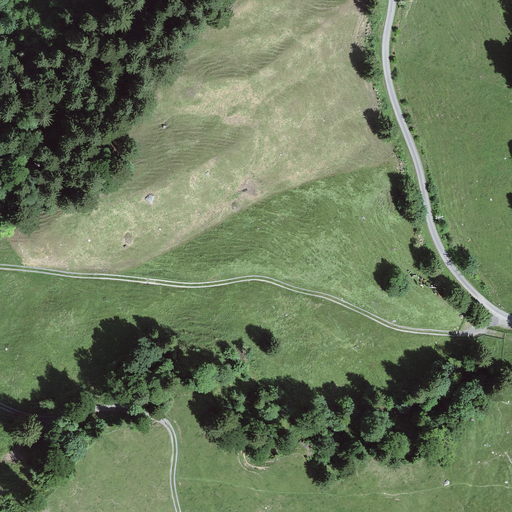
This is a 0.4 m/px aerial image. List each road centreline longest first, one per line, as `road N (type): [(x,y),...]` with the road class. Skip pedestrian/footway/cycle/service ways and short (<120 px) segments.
road 1 (track): [(498,314),(474,332),(455,334),(387,324),(267,279),(186,287),(0,267)]
road 2 (track): [(0,404),(37,416),(107,405),(151,415),(172,429),(179,511)]
